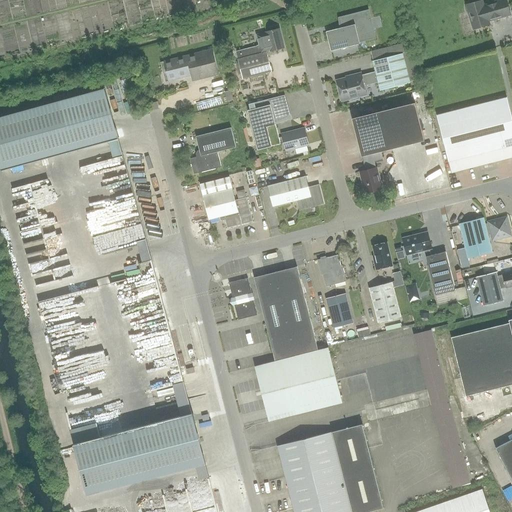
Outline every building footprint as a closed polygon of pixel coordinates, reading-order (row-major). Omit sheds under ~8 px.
[(471,3),(468,4),(466,5),(466,8),(466,11),(468,13),(473,29),(490,24),(489,21),(510,15),(506,0),(500,0),(484,5),(483,0),(474,3),(471,3)] [(326,32),(331,51),(360,44),(359,42),(375,38),(368,11),(339,18),(341,28),(326,32)] [(256,35),(259,45),(236,51),(243,79),(272,72),(267,51),(271,50),(271,51),(284,48),(279,29),(256,35)] [(193,81),(219,75),(212,49),(164,62),(168,76),(175,74),(176,79),(192,75),(193,81)] [(361,75),(336,81),(341,101),(350,98),(351,100),(358,98),(358,96),(366,94),(364,87),(378,83),(380,91),(410,83),(402,54),(373,61),(375,72),(361,76),(361,75)] [(105,90),(0,118),(0,162),(2,170),(118,138),(105,90)] [(250,110),(247,111),(257,150),(281,145),(275,124),(282,120),(288,117),(287,111),(286,111),(283,97),(285,96),(284,95),(280,96),(279,96),(249,104),(250,110)] [(486,164),(511,157),(511,118),(507,98),(454,111),(462,142),(480,137),(486,164)] [(415,103),(352,119),(365,171),(360,172),(365,190),(368,193),(381,189),(374,161),(383,159),(381,152),(425,141),(415,103)] [(451,173),(469,169),(462,142),(454,111),(437,115),(451,173)] [(194,154),(195,157),(190,159),(194,174),(221,167),(217,152),(236,147),(231,128),(196,136),(199,151),(196,152),(194,154)] [(282,134),(286,151),(308,145),(304,128),(282,134)] [(462,142),(469,169),(486,164),(480,137),(462,142)] [(62,176),(11,187),(19,221),(39,217),(37,207),(68,200),(62,176)] [(300,210),(323,204),(318,185),(309,188),(306,177),(268,187),(273,206),(297,200),(300,210)] [(227,228),(253,222),(247,197),(235,200),(232,188),(203,196),(209,220),(219,217),(220,220),(222,221),(225,220),(227,228)] [(459,224),(468,259),(492,253),(483,218),(459,224)] [(505,238),(511,236),(511,232),(509,232),(506,218),(489,223),(493,240),(505,237),(505,238)] [(429,250),(431,249),(427,232),(403,238),(407,255),(424,251),(436,295),(455,290),(445,252),(431,255),(429,250)] [(137,241),(143,261),(153,258),(147,238),(137,241)] [(374,260),(376,270),(393,266),(387,243),(372,246),(376,260),(374,260)] [(317,260),(321,275),(323,275),(326,287),(346,282),(342,266),(341,266),(338,255),(317,260)] [(54,268),(57,284),(72,282),(70,266),(54,268)] [(328,348),(318,350),(297,267),(254,278),(275,361),(255,366),(269,421),(342,402),(328,348)] [(396,285),(405,284),(402,271),(394,272),(396,285)] [(158,272),(40,297),(61,396),(180,370),(158,272)] [(476,277),(484,306),(503,301),(500,289),(506,288),(511,286),(511,272),(503,274),(503,275),(497,277),(496,272),(476,277)] [(238,320),(257,315),(248,278),(229,283),(238,320)] [(369,288),(378,323),(402,317),(392,282),(369,288)] [(415,284),(405,286),(410,302),(419,299),(415,284)] [(345,293),(326,298),(333,328),(353,323),(345,293)] [(459,367),(511,353),(511,319),(509,320),(509,323),(451,338),(459,367)] [(431,330),(413,334),(415,341),(433,336),(431,330)] [(433,336),(415,341),(417,347),(434,343),(433,336)] [(434,343),(417,347),(418,354),(436,349),(434,343)] [(436,349),(418,354),(420,360),(438,355),(436,349)] [(511,353),(459,367),(466,396),(511,384),(511,353)] [(438,355),(420,360),(421,366),(439,362),(438,355)] [(439,362),(421,366),(423,373),(441,368),(439,362)] [(441,368),(423,373),(425,379),(443,375),(441,368)] [(443,375),(425,379),(426,386),(444,381),(443,375)] [(190,413),(193,412),(185,380),(176,382),(183,411),(189,409),(190,413)] [(444,381),(426,386),(428,392),(446,387),(444,381)] [(446,387),(428,392),(430,398),(447,394),(446,387)] [(447,394),(430,398),(431,405),(449,400),(447,394)] [(449,400),(431,405),(433,411),(451,407),(449,400)] [(451,407),(433,411),(435,418),(452,413),(451,407)] [(452,413),(435,418),(436,424),(454,420),(452,413)] [(71,430),(75,445),(88,493),(205,463),(192,414),(100,439),(96,424),(71,430)] [(454,420),(436,424),(438,430),(456,426),(454,420)] [(362,424),(332,432),(340,464),(286,477),(294,511),(369,511),(370,511),(383,508),(362,424)] [(456,426),(438,430),(439,437),(457,432),(456,426)] [(278,446),(286,477),(340,464),(332,432),(278,446)] [(457,432),(439,437),(441,443),(459,439),(457,432)] [(459,439),(441,443),(443,450),(461,445),(459,439)] [(511,439),(495,448),(511,479),(511,439)] [(461,445),(443,450),(444,456),(462,452),(461,445)] [(462,452),(444,456),(446,463),(464,458),(462,452)] [(464,458),(446,463),(448,469),(465,464),(464,458)] [(465,464),(448,469),(449,475),(467,471),(465,464)] [(467,471),(449,475),(451,482),(469,477),(467,471)] [(489,511),(482,489),(416,511),(489,511)]
